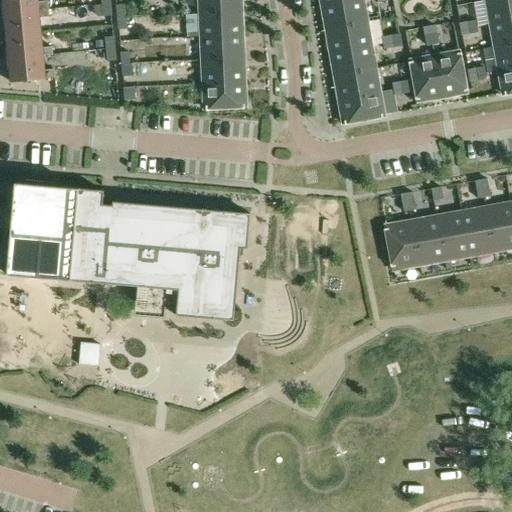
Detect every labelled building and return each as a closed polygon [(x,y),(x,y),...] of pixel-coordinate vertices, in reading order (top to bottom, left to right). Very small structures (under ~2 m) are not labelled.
[(38,0),(2,0),(4,13),(49,9),(48,1),(38,2),(38,0)] [(202,0),(203,12),(239,11),(238,0),(202,0)] [(364,21),(359,0),(351,0),(324,5),(328,28),(364,21)] [(511,18),(511,0),(486,0),(490,22),(511,18)] [(102,4),(103,16),(111,15),(110,3),(102,4)] [(116,6),(117,19),(125,18),(124,6),(116,6)] [(49,17),(49,9),(4,13),(6,36),(41,33),(40,18),(49,17)] [(203,12),(204,35),(240,34),(239,11),(203,12)] [(125,18),(117,19),(118,30),(126,30),(125,18)] [(511,18),(490,22),(495,45),(497,45),(511,41),(511,18)] [(460,29),(477,26),(476,20),(459,23),(460,29)] [(368,44),(364,21),(328,28),(332,51),(368,44)] [(436,25),(430,27),(433,46),(440,45),(436,25)] [(462,35),(478,32),(477,26),(460,29),(462,35)] [(427,47),(433,46),(430,27),(423,28),(427,47)] [(6,36),(8,59),(43,55),(53,54),(52,46),(43,47),(41,33),(6,36)] [(400,33),(382,36),(383,43),(401,39),(400,33)] [(204,35),(205,58),(241,57),(240,34),(204,35)] [(105,37),(106,49),(114,48),(113,37),(105,37)] [(401,39),(383,43),(384,49),(403,46),(401,39)] [(511,65),(511,41),(497,45),(501,68),(511,65)] [(372,67),(368,44),(332,51),(337,73),(372,67)] [(106,49),(107,61),(115,60),(114,48),(106,49)] [(120,54),(121,65),(130,64),(129,53),(120,54)] [(435,58),(442,95),(464,91),(458,54),(435,58)] [(10,82),(55,77),(54,69),(45,70),(43,55),(8,59),(10,82)] [(205,58),(206,81),(242,80),(241,57),(205,58)] [(442,95),(435,58),(413,62),(420,98),(442,95)] [(130,64),(121,65),(122,78),(133,76),(132,64),(130,64)] [(511,89),(511,65),(501,68),(505,90),(511,89)] [(468,75),(485,73),(485,66),(468,69),(468,75)] [(376,90),(372,67),(337,73),(341,96),(376,90)] [(486,79),(485,73),(468,75),(469,81),(486,79)] [(243,103),(242,80),(206,81),(207,104),(243,103)] [(408,80),(392,83),(393,89),(409,86),(408,80)] [(411,92),(409,86),(393,89),(394,95),(411,92)] [(134,88),(123,89),(124,102),(135,101),(134,88)] [(381,112),(376,90),(341,96),(345,119),(381,112)] [(487,180),(475,182),(477,191),(489,189),(487,180)] [(14,183),(6,275),(96,283),(96,277),(107,278),(106,284),(136,286),(134,305),(176,309),(176,315),(234,320),(240,248),(247,248),(250,214),(143,204),(142,208),(103,205),(104,191),(14,183)] [(431,190),(434,202),(443,200),(441,189),(431,190)] [(489,189),(477,191),(478,199),(490,197),(489,189)] [(401,195),(402,203),(414,202),(413,193),(401,195)] [(414,202),(402,203),(404,213),(416,211),(414,202)] [(511,212),(511,207),(487,211),(494,248),(511,244),(511,212)] [(487,211),(463,215),(470,252),(494,248),(487,211)] [(463,215),(439,220),(445,257),(470,252),(463,215)] [(439,220),(415,224),(421,261),(445,257),(439,220)] [(397,266),(421,261),(415,224),(390,228),(397,266)] [(101,344),(82,342),(80,364),(99,365),(101,344)]
